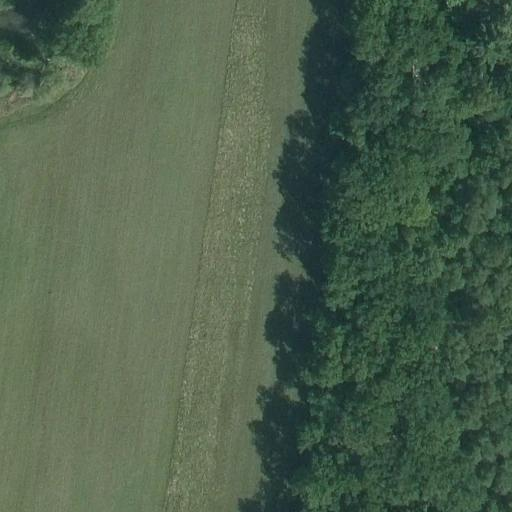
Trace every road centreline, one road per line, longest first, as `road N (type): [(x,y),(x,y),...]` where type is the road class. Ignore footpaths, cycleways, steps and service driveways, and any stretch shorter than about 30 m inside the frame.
road 1 (track): [(373,511),(397,408),(432,326),(435,232),(419,93),(426,0)]
road 2 (track): [(432,326),(484,511)]
